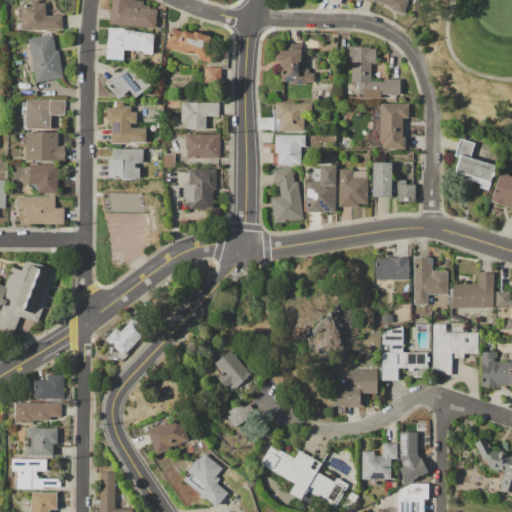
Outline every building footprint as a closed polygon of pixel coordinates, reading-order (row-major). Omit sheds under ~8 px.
[(21,30),(21,4),(30,3),(30,0),(38,0),(38,3),(44,3),(45,16),(62,15),(62,29),(21,30)] [(109,23),(111,0),(143,0),(143,4),(149,5),(149,9),(157,9),(154,29),(109,23)] [(408,0),(403,14),(390,9),(391,7),(373,1),(372,3),(364,0),(408,0)] [(107,28),(153,32),(151,54),(141,53),(142,51),(132,50),(131,60),(122,59),(104,58),(107,28)] [(171,28),(182,32),(182,30),(192,33),(193,30),(211,36),(209,40),(216,43),(210,62),(198,59),(199,56),(197,55),(197,53),(190,50),(189,53),(165,46),(171,28)] [(27,38),(52,33),(55,50),(58,49),(63,77),(35,82),(33,71),(31,71),(30,65),(32,64),(27,38)] [(309,40),(315,40),(317,44),(315,49),(310,49),(307,45),(309,40)] [(287,43),(301,43),(300,62),(299,62),(298,69),(303,69),(303,68),(308,69),(308,73),(314,73),(313,83),(305,83),(305,84),(290,83),(291,81),(280,80),(281,66),(279,66),(280,61),(274,61),(275,50),(287,50),(287,43)] [(349,46),(375,46),(374,63),(371,63),(371,81),(383,81),(383,79),(400,79),(400,94),(381,94),(381,98),(357,98),(358,82),(351,82),(351,60),(349,60),(349,46)] [(151,55),(159,56),(158,64),(151,63),(151,55)] [(104,83),(117,72),(119,73),(131,63),(149,86),(135,98),(128,90),(118,98),(104,83)] [(203,66),(221,68),(220,84),(202,82),(203,66)] [(17,82),(33,80),(35,95),(18,95),(17,82)] [(26,99),(64,99),(64,115),(59,115),(59,130),(25,129),(26,99)] [(110,142),(111,123),(109,123),(109,120),(106,120),(106,107),(114,107),(114,101),(123,101),(122,105),(130,105),(130,111),(136,111),(136,123),(130,122),(130,127),(146,127),(145,143),(110,142)] [(274,101),(311,101),(311,114),(304,114),(304,132),(274,131),(274,101)] [(181,102),(219,102),(218,116),(205,116),(205,129),(186,129),(186,122),(180,122),(181,102)] [(380,103),(408,104),(408,118),(403,118),(403,136),(406,136),(406,148),(370,148),(370,107),(380,107),(380,103)] [(168,113),(179,113),(179,122),(168,122),(168,113)] [(26,131),(58,132),(57,145),(65,145),(64,160),(25,159),(26,131)] [(185,133),(220,134),(220,158),(185,157),(185,133)] [(274,134),(305,134),(305,147),(301,146),(301,164),(272,164),(272,152),(274,152),(274,134)] [(459,139),(474,143),(469,158),(485,163),(485,162),(495,165),(493,171),(494,172),(493,177),(491,177),(487,190),(478,187),(480,183),(466,179),(467,177),(453,172),(458,157),(454,156),(459,139)] [(112,148),(142,149),(142,163),(139,163),(139,178),(108,177),(108,159),(112,159),(112,148)] [(162,153),(174,153),(174,167),(162,167),(162,153)] [(373,162),(391,162),(390,196),(372,196),(373,162)] [(29,163),(57,164),(56,193),(37,193),(37,183),(29,183),(29,163)] [(319,164),(335,164),(335,212),(305,212),(306,181),(308,181),(308,168),(319,168),(319,164)] [(303,218),(274,222),(270,195),(278,194),(277,185),(275,185),(272,170),(292,167),(294,182),(297,181),(303,218)] [(188,168),(216,169),(216,190),(213,190),(212,208),(187,208),(187,201),(182,201),(183,184),(188,184),(188,168)] [(339,168),(352,168),(352,170),(365,170),(365,177),(368,177),(368,206),(338,206),(339,168)] [(499,173),(511,177),(511,207),(490,201),(499,173)] [(392,179),(406,179),(406,184),(415,184),(415,202),(397,201),(397,190),(392,190),(392,179)] [(102,192),(141,193),(144,212),(105,211),(102,192)] [(16,196),(55,196),(55,207),(64,208),(63,224),(24,223),(24,215),(23,215),(23,209),(16,209),(16,196)] [(408,279),(375,279),(375,258),(384,258),(384,254),(391,254),(391,257),(408,257),(408,279)] [(446,294),(426,294),(426,303),(413,306),(413,258),(420,256),(431,258),(431,271),(446,271),(446,294)] [(56,271),(36,322),(20,316),(13,333),(0,328),(0,303),(6,287),(4,286),(12,266),(20,270),(24,259),(56,271)] [(492,307),(452,307),(452,284),(476,284),(476,273),(493,273),(492,307)] [(511,328),(504,328),(504,318),(511,318),(511,306),(495,306),(495,291),(509,291),(509,299),(511,299),(511,328)] [(392,314),(392,305),(411,305),(411,321),(402,321),(402,322),(392,322),(392,314)] [(381,314),(392,314),(392,322),(381,322),(381,314)] [(104,339),(115,327),(118,330),(132,315),(148,330),(122,356),(104,339)] [(431,323),(450,323),(450,326),(466,326),(466,331),(477,332),(477,353),(463,353),(463,357),(454,357),(454,352),(451,352),(451,374),(431,369),(431,323)] [(397,380),(382,380),(382,352),(389,352),(389,345),(382,344),(382,331),(403,326),(402,352),(427,353),(427,356),(429,356),(428,364),(427,364),(427,368),(412,368),(412,370),(408,370),(408,368),(397,368),(397,380)] [(230,350),(250,374),(235,387),(232,383),(226,388),(217,377),(223,373),(222,371),(219,374),(212,365),(218,360),(216,358),(221,354),(222,357),(230,350)] [(480,385),(480,352),(493,352),(493,361),(499,361),(499,360),(506,360),(506,361),(511,361),(511,384),(496,384),(496,386),(480,385)] [(349,370),(377,370),(377,393),(362,393),(360,393),(360,389),(349,389),(349,384),(349,370)] [(33,399),(33,380),(46,380),(46,374),(63,375),(62,400),(33,399)] [(349,389),(360,389),(360,393),(362,393),(362,407),(338,407),(338,406),(336,406),(336,384),(349,384),(349,389)] [(15,402),(61,403),(60,417),(49,416),(49,421),(33,421),(33,423),(15,423),(15,402)] [(228,411),(240,404),(242,407),(249,403),(255,415),(233,427),(227,416),(230,415),(228,411)] [(146,430),(179,417),(188,439),(183,441),(184,442),(169,448),(170,449),(156,454),(146,430)] [(26,427),(56,428),(56,444),(53,444),(52,455),(25,455),(26,446),(27,446),(27,437),(26,437),(26,427)] [(417,453),(399,453),(399,431),(417,431),(417,453)] [(511,492),(499,488),(503,475),(496,473),(497,471),(488,468),(490,462),(483,459),(473,443),(484,437),(488,443),(489,443),(490,446),(489,447),(491,450),(499,452),(499,451),(505,452),(504,454),(511,456),(511,492)] [(382,456),(382,443),(396,443),(396,459),(390,459),(390,456),(382,456)] [(321,464),(316,471),(307,486),(299,499),(289,493),(294,484),(260,463),(271,445),(293,459),(298,450),(321,464)] [(361,451),(374,451),(374,456),(382,456),(390,456),(390,459),(390,479),(383,479),(383,481),(375,481),(375,484),(367,484),(367,479),(361,479),(361,451)] [(203,453),(222,468),(216,476),(219,479),(216,483),(228,492),(215,508),(204,498),(203,499),(197,495),(199,493),(182,480),(185,476),(186,477),(189,472),(187,471),(197,459),(198,460),(203,453)] [(428,471),(407,481),(404,478),(399,468),(403,466),(399,458),(399,453),(417,453),(419,458),(421,457),(428,471)] [(11,458),(46,459),(45,471),(37,471),(37,477),(60,478),(60,490),(14,489),(14,471),(10,470),(11,458)] [(316,471),(333,482),(336,478),(348,485),(334,508),(307,491),(309,488),(307,486),(316,471)] [(98,511),(99,472),(115,472),(114,508),(132,508),(132,511),(98,511)] [(398,511),(398,490),(410,484),(428,484),(427,499),(423,499),(423,511),(398,511)] [(31,511),(31,492),(56,492),(56,502),(58,502),(58,508),(56,508),(56,509),(49,509),(49,511),(51,511),(31,511)] [(350,492),(357,495),(355,501),(347,497),(350,492)]
